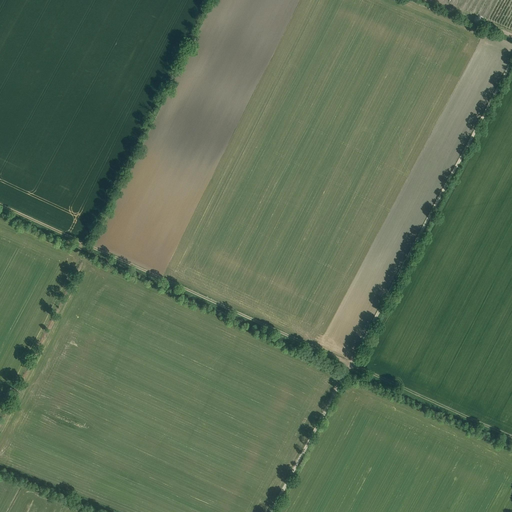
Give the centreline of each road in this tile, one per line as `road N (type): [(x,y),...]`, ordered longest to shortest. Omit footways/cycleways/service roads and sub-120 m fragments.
road 1 (track): [(511,440),(345,372),(0,207)]
road 2 (track): [(511,65),(271,511)]
